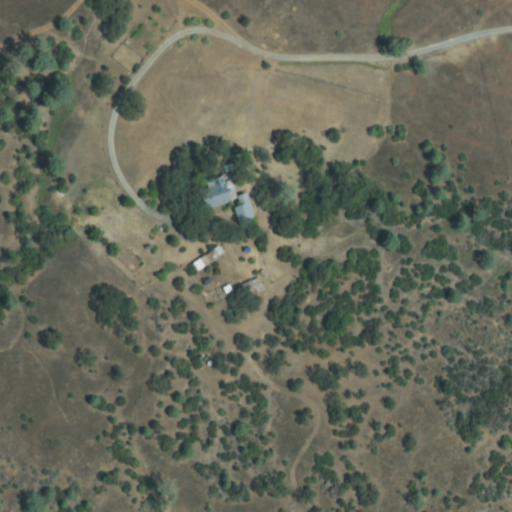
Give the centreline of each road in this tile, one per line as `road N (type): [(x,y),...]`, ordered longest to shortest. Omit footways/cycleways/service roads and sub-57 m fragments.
road 1 (track): [(217,31),(167,42),(112,119),(113,156),(130,192),(192,231)]
road 2 (track): [(227,38),(266,57),(354,62),(441,54),(511,34)]
